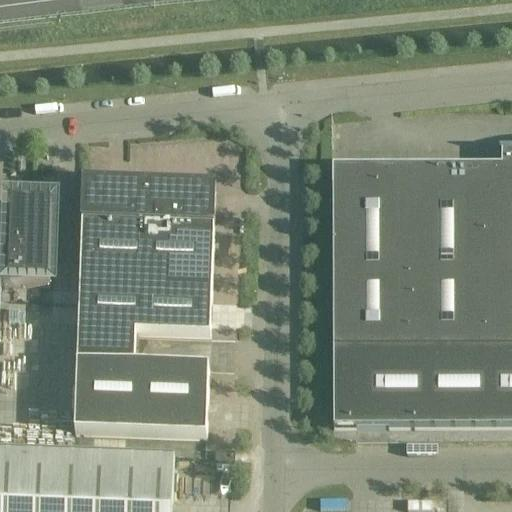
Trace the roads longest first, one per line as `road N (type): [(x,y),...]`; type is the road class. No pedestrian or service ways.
road 1 (unclassified): [(268,474),(278,197),(267,109)]
road 2 (unclassified): [(0,136),(267,109)]
road 3 (unclassified): [(267,109),(511,85)]
road 4 (unclassified): [(511,474),(268,474)]
